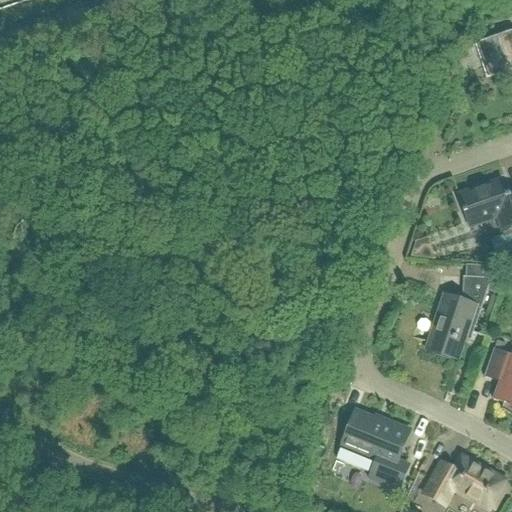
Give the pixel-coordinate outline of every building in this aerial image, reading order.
[(511,33),(477,46),(488,78),(506,72),(507,73),(510,72),(510,70),(511,69),(511,33)] [(511,196),(507,198),(502,182),(457,198),(469,230),(497,220),(502,235),(504,235),(505,238),(492,243),(500,267),(509,263),(511,262),(511,196)] [(491,281),(463,279),(462,303),(449,299),(444,313),(439,311),(426,351),(459,362),(468,334),(484,339),(485,338),(473,335),(491,281)] [(511,356),(511,357),(494,351),(484,379),(499,384),(493,402),(503,405),(502,411),(511,417),(511,356)] [(370,480),(399,491),(408,468),(397,464),(410,433),(375,419),(374,422),(356,414),(342,448),(377,462),(370,480)] [(441,465),(423,497),(445,509),(454,492),(488,511),(489,511),(506,483),(461,458),(454,472),(441,465)]
